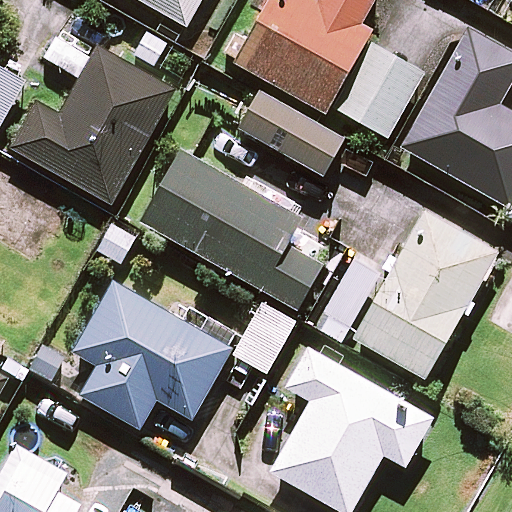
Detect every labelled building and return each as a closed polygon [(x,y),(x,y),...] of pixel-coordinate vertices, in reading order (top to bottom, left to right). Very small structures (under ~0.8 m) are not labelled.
[(140,0),(188,26),(202,0),(140,0)] [(366,42),(374,28),(364,22),(376,0),(320,0),(319,4),(310,0),(273,0),(238,64),(327,113),(331,106),(389,137),(424,73),(366,42)] [(176,92),(100,49),(65,30),(49,59),(83,78),(64,112),(40,98),(12,148),(112,204),(176,92)] [(404,147),(510,207),(504,217),(511,221),(511,112),(499,105),(511,81),(511,56),(468,32),(404,147)] [(0,66),(0,128),(26,81),(0,66)] [(345,139),(258,91),(238,128),(325,176),(345,139)] [(47,181),(0,152),(0,241),(62,278),(89,233),(35,201),(47,181)] [(302,220),(183,152),(144,220),(298,310),(323,267),(287,246),(302,220)] [(496,251),(425,212),(355,339),(427,378),(496,251)] [(343,345),(386,268),(354,250),(311,327),(343,345)] [(233,347),(114,283),(78,351),(101,364),(83,397),(141,429),(157,400),(194,419),(233,347)] [(295,323),(263,305),(235,355),(268,373),(295,323)] [(46,329),(23,318),(3,358),(26,370),(46,329)] [(433,420),(309,349),(288,386),(314,401),(273,471),(343,511),(351,511),(385,454),(406,466),(433,420)] [(61,480),(13,453),(0,476),(0,511),(75,511),(50,498),(61,480)]
